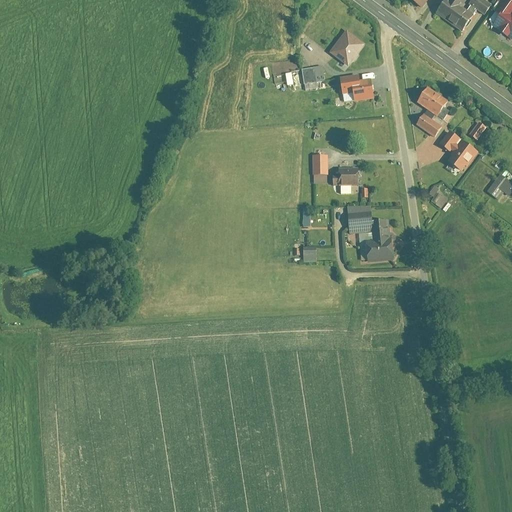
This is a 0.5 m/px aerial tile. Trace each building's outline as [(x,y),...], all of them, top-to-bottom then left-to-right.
[(447,0),(438,13),(462,31),(474,16),(461,6),(465,0),(447,0)] [(494,5),(487,0),(472,0),(471,2),(486,14),(494,5)] [(502,15),(495,24),(511,37),(511,0),(501,0),(494,9),(502,15)] [(349,29),(332,50),(350,64),(367,43),(349,29)] [(302,71),(305,86),(324,82),(321,67),(302,71)] [(359,75),(341,78),(343,94),(354,92),(355,100),(374,98),(372,80),(360,82),(359,75)] [(427,89),(418,103),(438,117),(448,103),(427,89)] [(426,115),(417,127),(435,140),(443,128),(426,115)] [(479,123),(469,136),(480,144),(490,131),(479,123)] [(451,134),(441,146),(450,153),(460,141),(451,134)] [(463,144),(449,163),(463,174),(478,155),(463,144)] [(309,179),(324,178),(323,151),(309,151),(309,179)] [(340,171),(340,187),(341,187),(341,196),(352,196),(352,187),(360,186),(360,170),(340,171)] [(501,176),(488,193),(497,201),(511,184),(501,176)] [(434,188),(427,198),(434,204),(441,194),(434,188)] [(362,190),(362,200),(370,200),(370,190),(362,190)] [(349,211),(350,236),(360,235),(362,263),(366,262),(367,264),(394,263),(393,243),(382,243),(381,223),(372,224),(371,209),(349,211)] [(304,249),(304,258),(317,257),(317,249),(304,249)]
